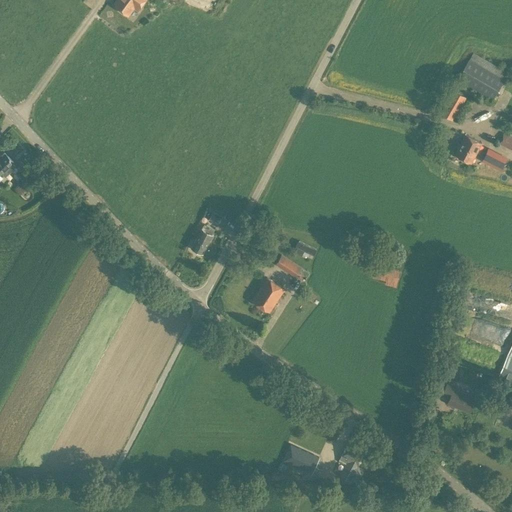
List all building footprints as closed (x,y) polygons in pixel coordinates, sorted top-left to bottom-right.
[(115,0),(112,4),(129,16),(135,8),(139,10),(146,0),(115,0)] [(511,74),(473,52),(470,59),(469,59),(458,79),(493,99),(504,81),(506,83),(511,74)] [(467,97),(454,90),(440,113),(453,121),(467,97)] [(511,136),(503,132),(498,143),(511,149),(511,136)] [(483,143),(465,133),(460,143),(458,142),(456,147),(458,148),(454,154),(472,163),(483,143)] [(507,158),(488,148),(482,161),(501,170),(507,158)] [(0,173),(1,173),(5,176),(16,166),(12,162),(13,161),(4,152),(2,154),(0,152),(0,173)] [(44,177),(50,184),(51,183),(54,186),(58,182),(55,179),(56,178),(49,172),(44,177)] [(223,227),(227,219),(214,212),(209,219),(223,227)] [(215,228),(204,223),(191,248),(203,254),(214,234),(212,233),(215,228)] [(298,239),(295,245),(314,254),(317,248),(298,239)] [(302,268),(282,254),(275,264),(295,277),(302,268)] [(376,264),(372,277),(386,280),(385,284),(396,287),(400,270),(376,264)] [(285,289),(267,276),(261,284),(262,284),(252,299),(252,301),(270,312),(270,310),(271,311),(285,289)] [(317,295),(306,288),(301,296),(312,303),(317,295)] [(511,342),(498,376),(511,382),(511,342)] [(456,385),(448,382),(443,394),(450,397),(448,403),(470,413),(477,397),(455,387),(456,385)] [(319,457),(290,443),(282,460),(311,474),(319,457)] [(365,451),(348,443),(339,460),(345,463),(338,474),(351,481),(355,474),(359,475),(361,470),(356,467),(365,451)]
